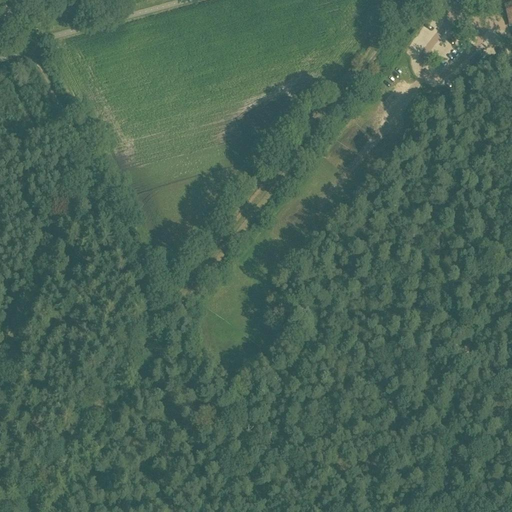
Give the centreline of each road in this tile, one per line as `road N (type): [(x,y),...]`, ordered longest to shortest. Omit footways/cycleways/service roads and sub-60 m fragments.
road 1 (track): [(417,0),(167,317)]
road 2 (track): [(167,317),(10,511)]
